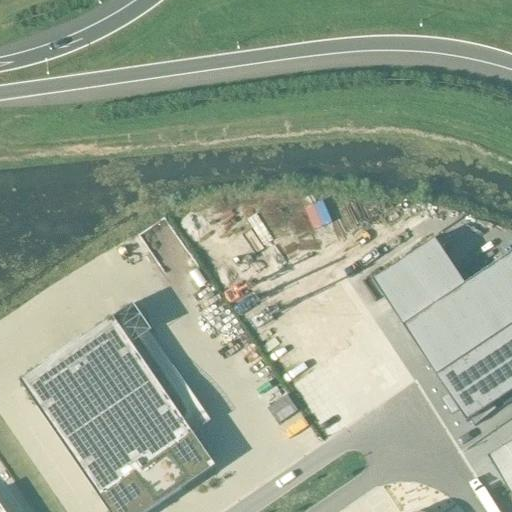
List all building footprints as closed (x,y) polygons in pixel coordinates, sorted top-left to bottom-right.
[(220,217),(195,234),(307,398),(358,363),(330,322),(361,301),(298,210),(266,231),(255,214),(230,231),(220,217)] [(470,419),(474,425),(497,408),(494,403),(511,391),(511,253),(467,283),(437,236),(373,277),(466,421),(470,419)] [(113,318),(18,382),(57,439),(107,511),(150,511),(216,467),(152,374),(113,318)] [(0,358),(13,375),(41,354),(26,335),(0,354),(0,358)] [(511,442),(488,458),(511,496),(511,442)]
